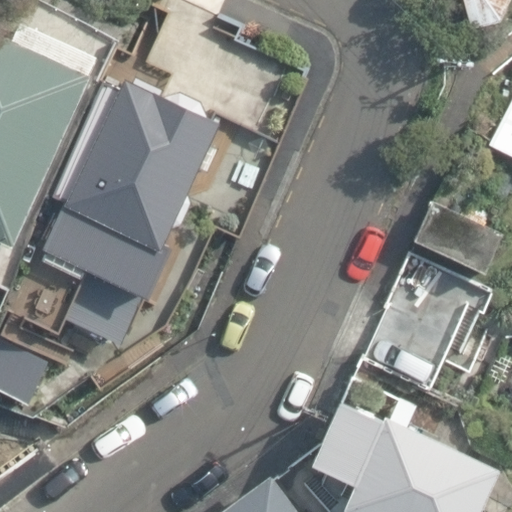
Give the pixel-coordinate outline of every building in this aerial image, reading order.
[(463,0),(471,28),(497,21),(506,0),(463,0)] [(0,241),(11,246),(99,51),(17,14),(8,37),(0,33),(0,241)] [(3,311),(83,348),(114,281),(147,296),(170,245),(163,241),(218,121),(207,115),(199,98),(170,85),(161,89),(130,74),(124,86),(103,77),(38,217),(45,220),(3,311)] [(511,98),(492,145),(511,153),(511,98)] [(409,238),(483,271),(500,233),(426,200),(409,238)] [(0,390),(28,403),(47,358),(0,337),(0,390)] [(341,506),(354,511),(473,511),(496,463),(381,413),(380,415),(339,398),(310,463),(352,482),(341,506)] [(221,511),(298,511),(272,476),(221,511)]
